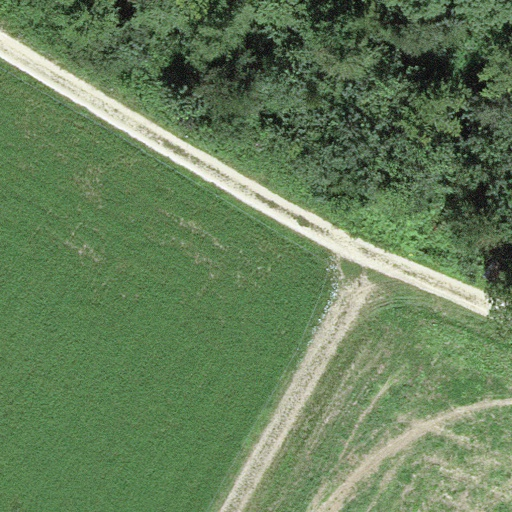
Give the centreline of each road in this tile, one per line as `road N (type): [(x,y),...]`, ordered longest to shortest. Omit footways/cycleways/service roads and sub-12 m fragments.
road 1 (track): [(511,320),(376,270),(0,51)]
road 2 (track): [(238,511),(376,270)]
